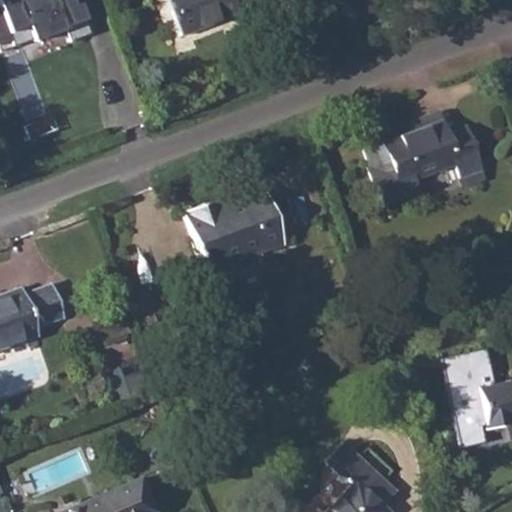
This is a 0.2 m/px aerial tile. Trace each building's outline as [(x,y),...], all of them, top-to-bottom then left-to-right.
[(165,0),(167,2),(171,12),(180,35),(236,14),(230,0),(165,0)] [(62,4),(0,26),(0,59),(4,58),(7,65),(58,47),(59,51),(77,45),(62,4)] [(366,169),(363,170),(378,207),(400,198),(395,185),(409,180),(451,165),(456,177),(477,169),(460,127),(441,134),(436,123),(419,129),(378,144),(375,136),(357,143),(366,169)] [(182,219),(202,273),(224,265),(222,259),(257,247),(259,252),(281,244),(261,190),(216,206),(213,200),(185,210),(187,216),(182,219)] [(18,288),(0,294),(0,347),(35,335),(32,327),(60,317),(48,285),(21,295),(18,288)] [(433,359),(454,448),(481,441),(477,421),(481,420),(484,429),(507,424),(506,419),(511,417),(511,379),(487,386),(478,348),(433,359)] [(347,484),(322,511),(382,511),(384,510),(379,506),(392,491),(338,443),(322,461),(347,484)] [(135,479),(57,511),(147,511),(149,511),(135,479)]
